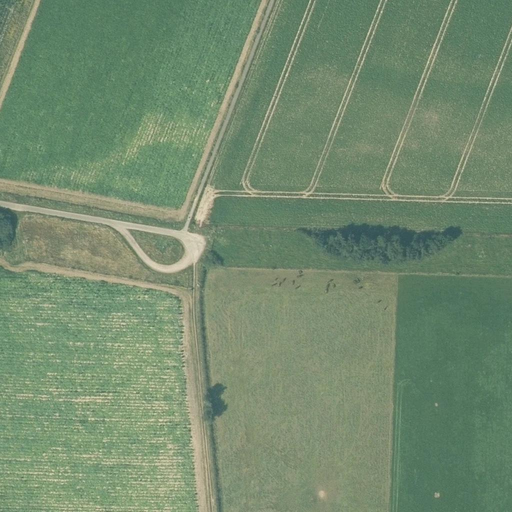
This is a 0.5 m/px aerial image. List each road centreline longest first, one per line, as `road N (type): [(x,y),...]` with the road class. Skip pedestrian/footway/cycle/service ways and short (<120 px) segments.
road 1 (track): [(198,256),(215,511)]
road 2 (unclassified): [(183,234),(198,245),(198,256),(172,270),(157,268),(114,223)]
